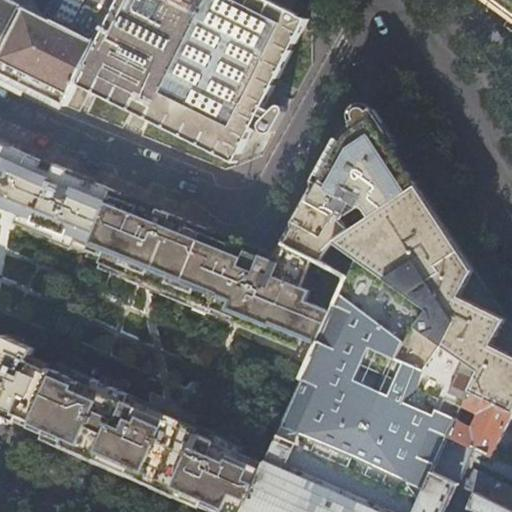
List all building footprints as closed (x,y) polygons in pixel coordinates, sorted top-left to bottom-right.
[(73,0),(111,19),(120,0),(51,0),(45,13),(21,0),(0,0),(0,71),(67,105),(99,41),(57,19),(66,0),(73,0)] [(120,0),(111,19),(99,41),(67,105),(80,111),(92,89),(239,162),(263,114),(269,117),(268,118),(267,119),(266,120),(266,121),(265,122),(265,124),(265,125),(265,126),(266,127),(267,129),(268,130),(269,131),(270,131),(272,131),(273,131),(274,131),(275,131),(277,130),(287,111),(288,110),(288,109),(288,108),(288,107),(288,106),(287,106),(287,105),(286,105),(285,104),(284,104),(283,104),(282,105),(281,105),(276,111),(267,106),(310,19),(272,0),(120,0)] [(334,242),(420,185),(401,157),(372,112),(364,112),(363,113),(361,114),(360,115),(360,117),(359,118),(360,121),(353,125),(348,129),(343,135),(283,242),(313,257),(321,261),(334,242)] [(53,165),(0,140),(0,200),(9,205),(25,212),(21,221),(39,230),(44,220),(60,228),(56,239),(76,248),(81,237),(94,242),(116,190),(53,165)] [(421,186),(420,185),(334,242),(357,255),(423,302),(414,326),(481,372),(473,390),(511,409),(511,325),(504,312),(440,216),(421,186)] [(257,247),(171,212),(116,190),(94,242),(86,259),(151,285),(154,279),(192,294),(189,300),(253,326),(255,323),(288,336),(290,333),(318,344),(334,310),(307,300),(311,289),(301,285),(313,257),(283,242),(276,255),(257,247)] [(357,255),(348,274),(350,274),(334,310),(318,344),(268,456),(243,511),(418,511),(436,472),(453,435),(460,420),(465,406),(473,390),(481,372),(414,326),(423,302),(357,255)] [(29,362),(34,349),(3,335),(0,341),(0,412),(30,426),(54,373),(29,362)] [(223,511),(243,511),(268,456),(198,425),(181,441),(144,424),(144,402),(57,364),(54,373),(30,426),(82,449),(105,459),(189,497),(217,509),(223,511)] [(511,409),(473,390),(465,406),(481,414),(475,427),(460,420),(453,435),(494,455),(511,418),(511,409)] [(511,463),(494,455),(453,435),(436,472),(459,483),(472,455),(477,461),(511,477),(511,488),(485,476),(477,492),(479,493),(511,509),(511,463)] [(446,511),(460,484),(459,483),(436,472),(418,511),(446,511)] [(511,511),(511,509),(479,493),(473,508),(481,511),(511,511)]
